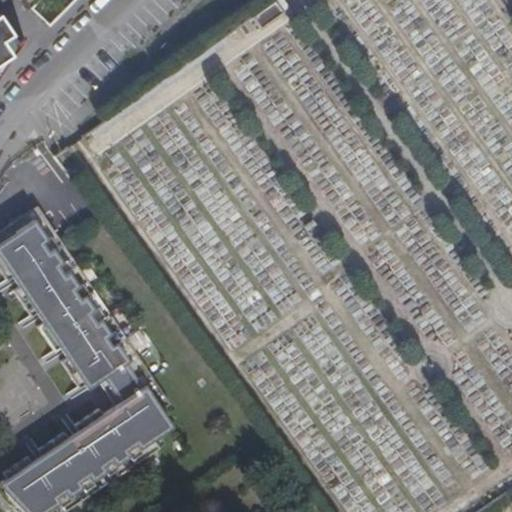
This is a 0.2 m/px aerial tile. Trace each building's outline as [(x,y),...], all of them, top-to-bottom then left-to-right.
[(280,18),(270,5),(248,21),(257,34),(280,18)] [(0,72),(23,39),(2,9),(0,10),(0,72)] [(85,416),(126,470),(157,450),(158,446),(153,439),(171,426),(161,409),(168,404),(151,376),(84,275),(75,263),(64,246),(37,205),(11,222),(0,229),(0,272),(4,279),(9,276),(11,276),(18,286),(12,291),(28,315),(38,309),(43,306),(50,316),(45,319),(36,326),(52,350),(62,344),(67,341),(74,351),(69,354),(60,361),(77,386),(90,378),(99,373),(122,406),(103,417),(100,412),(97,409),(85,416)] [(43,306),(38,309),(42,315),(45,319),(50,316),(43,306)] [(67,341),(62,344),(65,350),(69,354),(74,351),(67,341)] [(99,373),(90,378),(94,384),(97,382),(112,404),(100,412),(103,417),(122,406),(99,373)] [(18,461),(57,511),(62,511),(126,470),(85,416),(72,425),(78,435),(81,440),(72,446),(69,440),(63,432),(37,448),(42,458),(45,463),(35,470),(32,464),(26,456),(18,461)] [(81,440),(78,435),(74,438),(69,440),(72,446),(81,440)] [(45,463),(42,458),(37,461),(32,464),(35,470),(45,463)] [(57,511),(18,461),(1,472),(5,477),(0,480),(0,496),(15,511),(57,511)]
